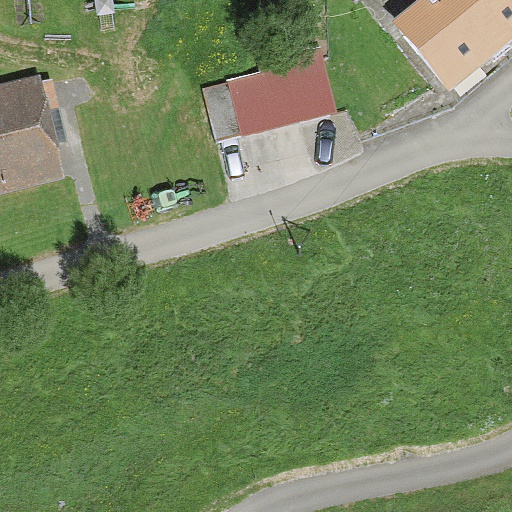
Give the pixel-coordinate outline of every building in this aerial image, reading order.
[(511,25),(511,0),(419,0),(378,31),(423,92),(511,25)] [(280,70),(250,76),(261,128),(291,121),(280,70)] [(250,76),(223,82),(234,134),(261,128),(250,76)] [(0,198),(55,184),(27,79),(0,86),(0,198)] [(223,82),(195,88),(206,140),(234,134),(223,82)]
